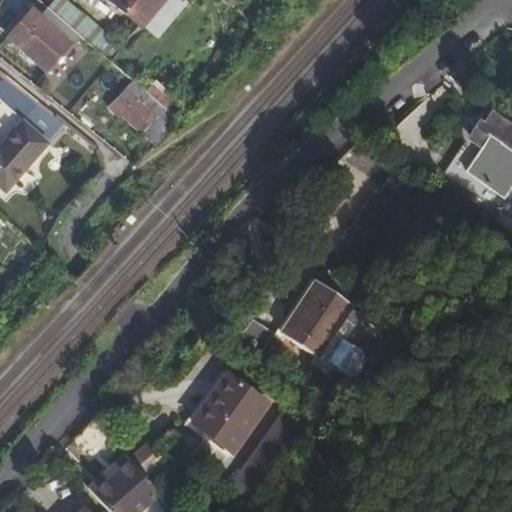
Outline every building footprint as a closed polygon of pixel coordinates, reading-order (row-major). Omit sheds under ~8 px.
[(56,0),(48,11),(69,29),(80,17),(61,0),(56,0)] [(147,15),(130,0),(109,0),(138,26),(147,15)] [(130,0),(147,15),(160,0),(130,0)] [(69,29),(48,11),(41,19),(33,12),(9,39),(46,71),(77,36),(69,29)] [(117,49),(80,17),(69,29),(77,36),(106,61),(117,49)] [(154,149),(183,126),(133,83),(112,106),(141,132),(154,149)] [(511,136),(484,120),(476,133),(481,140),(486,143),(483,149),(466,176),(507,200),(511,191),(511,136)] [(0,186),(5,190),(44,145),(21,124),(0,147),(0,186)] [(470,142),(483,149),(486,143),(481,140),(476,133),(470,142)] [(392,178),(378,197),(418,220),(428,206),(392,178)] [(418,220),(378,197),(366,211),(405,235),(418,220)] [(357,229),(392,252),(405,235),(366,211),(358,221),(361,224),(357,229)] [(357,229),(346,243),(381,266),(392,252),(357,229)] [(366,284),(381,266),(346,243),(332,259),(366,284)] [(355,300),(362,290),(332,270),(326,280),(355,300)] [(335,371),(354,384),(382,342),(360,328),(353,339),(336,329),(351,306),(317,284),(282,334),(282,335),(317,359),(314,364),(331,375),(335,371)] [(362,290),(355,300),(354,302),(363,308),(372,296),(362,290)] [(275,333),(249,316),(241,329),(242,351),(256,360),(275,333)] [(225,377),(192,423),(232,452),(265,404),(225,377)] [(305,425),(284,411),(226,490),(232,495),(243,500),(251,500),(305,425)] [(151,448),(147,451),(166,473),(170,476),(173,472),(151,448)] [(155,488),(170,476),(166,473),(147,451),(132,464),(155,488)] [(142,511),(162,494),(155,488),(132,464),(128,460),(113,475),(116,479),(95,499),(107,511),(142,511)]
